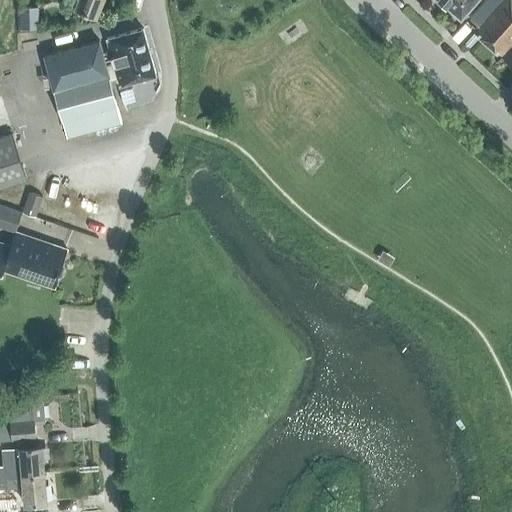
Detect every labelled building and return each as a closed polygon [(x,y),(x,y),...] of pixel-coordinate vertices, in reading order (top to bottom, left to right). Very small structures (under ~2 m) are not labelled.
[(96,13),(100,0),(77,0),(75,5),(96,13)] [(439,0),(458,18),(474,0),(439,0)] [(511,38),(511,0),(483,0),(467,17),(476,26),(473,30),(498,53),(511,38)] [(38,8),(21,8),(22,30),(38,29),(38,8)] [(114,62),(149,52),(143,29),(108,39),(114,61),(114,62)] [(156,75),(149,52),(114,62),(114,61),(105,64),(99,40),(43,56),(66,137),(120,122),(108,79),(118,77),(120,85),(156,75)] [(511,43),(500,56),(511,68),(511,43)] [(0,188),(26,181),(11,133),(0,136),(0,188)] [(20,211),(35,216),(42,197),(27,191),(20,211)] [(0,204),(0,222),(16,228),(22,212),(0,204)] [(9,246),(0,242),(0,270),(2,266),(53,285),(66,248),(14,230),(9,246)] [(10,422),(12,441),(37,439),(36,420),(10,422)] [(0,477),(43,474),(40,446),(2,449),(3,465),(0,465),(0,477)] [(0,489),(8,488),(22,487),(23,504),(45,502),(43,474),(0,477),(0,489)] [(0,501),(0,511),(17,511),(16,500),(0,501)]
